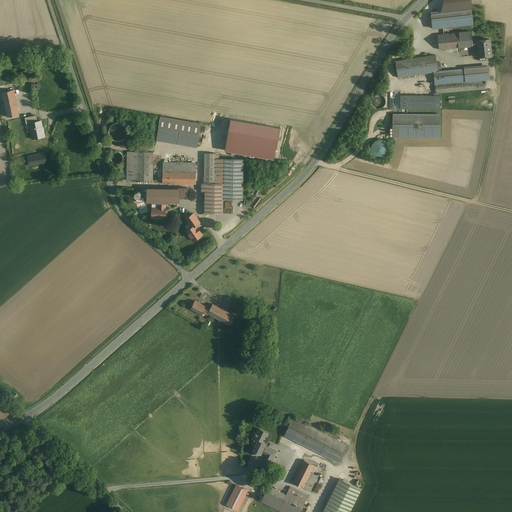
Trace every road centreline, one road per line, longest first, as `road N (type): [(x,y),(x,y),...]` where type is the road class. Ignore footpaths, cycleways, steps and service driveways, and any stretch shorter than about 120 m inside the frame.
road 1 (secondary): [(405,18),(312,165),(189,278)]
road 2 (unclassified): [(48,0),(120,213),(189,278)]
road 3 (secondary): [(189,278),(28,416)]
road 4 (track): [(315,160),(511,210)]
road 5 (unknown): [(77,467),(264,455)]
road 6 (track): [(476,202),(496,108),(490,61)]
road 7 (unclassified): [(121,511),(28,416)]
